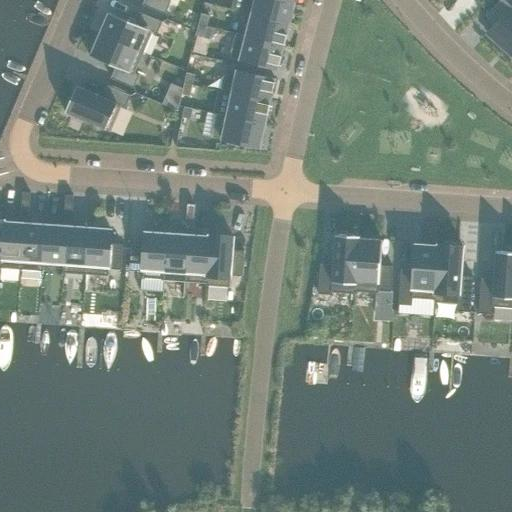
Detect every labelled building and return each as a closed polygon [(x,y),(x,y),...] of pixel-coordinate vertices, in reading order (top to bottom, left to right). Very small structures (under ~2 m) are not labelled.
[(143,0),(142,4),(165,14),(170,2),(166,0),(143,0)] [(241,12),(250,15),(289,25),(291,19),(292,14),(293,8),(295,4),(295,1),(289,0),(244,0),(244,3),(243,6),(242,9),(241,12)] [(511,6),(504,0),(499,0),(485,16),(495,25),(487,33),(506,51),(504,53),(505,54),(507,52),(511,56),(511,11),(510,10),(511,7),(511,6)] [(108,12),(98,34),(139,51),(148,31),(156,34),(162,22),(139,12),(134,23),(108,12)] [(209,16),(201,14),(198,24),(207,26),(209,16)] [(247,29),(245,35),(284,45),(284,43),(286,38),(287,32),(288,29),(289,25),(250,15),(250,18),(249,21),(248,25),(247,29)] [(207,26),(198,24),(195,35),(204,37),(207,26)] [(231,52),(230,57),(278,69),(280,60),(281,55),(282,51),(284,45),(245,35),(236,33),(235,37),(234,41),(233,45),(231,49),(231,52)] [(98,34),(89,55),(115,67),(110,78),(133,88),(139,75),(130,71),(139,51),(98,34)] [(223,82),(222,88),(221,92),(231,94),(270,103),(270,102),(271,98),(272,94),(273,90),(274,85),(275,79),(226,68),(225,73),(225,74),(224,78),(223,82)] [(194,74),(186,73),(184,83),(192,85),(194,74)] [(190,96),(192,85),(184,83),(183,88),(181,94),(190,96)] [(76,86),(65,112),(110,132),(121,106),(125,108),(130,95),(107,85),(102,97),(76,86)] [(268,110),(269,107),(270,103),(231,94),(230,98),(229,101),(228,106),(227,110),(226,115),(265,124),(266,120),(266,118),(267,115),(268,113),(268,110)] [(190,119),(192,108),(184,107),(182,117),(190,119)] [(212,134),(212,137),(260,147),(262,140),(262,136),(263,135),(263,133),(265,124),(226,115),(217,113),(216,116),(215,121),(214,125),(213,129),(212,134)] [(30,192),(22,192),(21,204),(29,204),(30,192)] [(65,195),(64,207),(72,207),(73,195),(65,195)] [(29,204),(21,204),(20,216),(28,217),(29,204)] [(187,204),(186,216),(194,216),(195,204),(187,204)] [(64,207),(63,219),(71,219),(72,207),(64,207)] [(186,216),(185,228),(193,228),(194,216),(186,216)] [(0,265),(0,267),(21,269),(24,223),(3,221),(0,265)] [(42,271),(43,261),(46,225),(24,223),(21,269),(42,271)] [(43,261),(63,263),(66,226),(46,225),(43,261)] [(85,274),(88,228),(66,226),(63,263),(63,272),(85,274)] [(121,269),(122,244),(110,243),(111,229),(88,228),(85,274),(108,276),(108,269),(121,269)] [(164,280),(167,234),(145,232),(144,246),(131,245),(129,270),(142,271),(141,278),(164,280)] [(164,280),(185,282),(189,235),(167,234),(164,280)] [(233,236),(209,234),(209,237),(206,283),(206,285),(229,287),(230,275),(242,276),(244,250),(232,250),(233,236)] [(358,236),(335,234),(332,264),(320,264),(318,294),(331,295),(331,292),(354,294),(358,236)] [(206,283),(209,237),(189,235),(185,282),(206,283)] [(382,240),(359,238),(359,236),(358,236),(354,294),(355,294),(355,292),(378,293),(378,291),(391,292),(392,267),(380,266),(382,240)] [(437,246),(415,245),(413,270),(401,270),(398,304),(411,305),(412,298),(433,299),(434,302),(439,244),(438,244),(437,246)] [(462,246),(439,244),(434,302),(457,304),(457,311),(470,312),(472,277),(460,276),(462,246)] [(511,252),(495,251),(493,279),(481,278),(478,313),(492,314),(492,306),(511,307),(511,252)]
